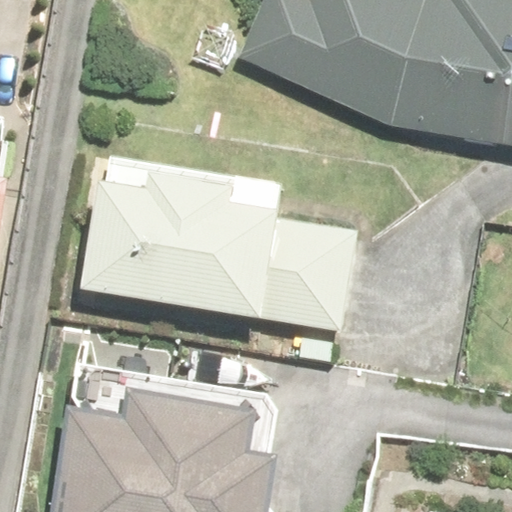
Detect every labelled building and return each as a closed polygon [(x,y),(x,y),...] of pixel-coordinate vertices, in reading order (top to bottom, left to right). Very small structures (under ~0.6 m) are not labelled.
[(511,0),(267,0),(242,56),(396,124),(496,141),(511,143),(511,0)] [(0,247),(11,174),(5,174),(8,159),(0,158),(0,247)] [(342,329),(358,231),(285,218),(286,211),(237,202),(238,186),(154,173),(152,190),(106,182),(88,287),(97,288),(342,329)] [(302,358),(332,363),(336,342),(305,338),(302,358)] [(260,406),(235,402),(134,388),(129,415),(72,406),(56,511),(274,511),(283,456),(253,453),(260,406)]
